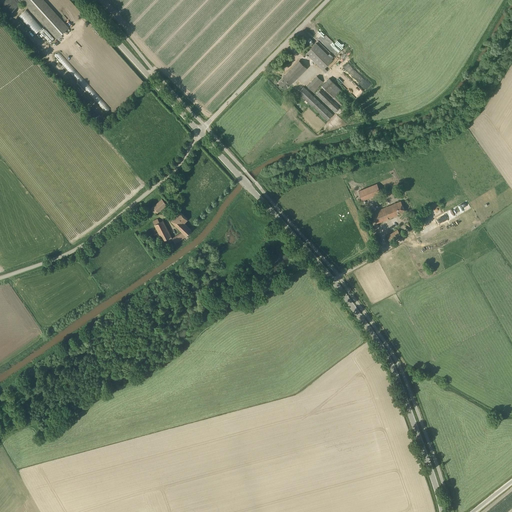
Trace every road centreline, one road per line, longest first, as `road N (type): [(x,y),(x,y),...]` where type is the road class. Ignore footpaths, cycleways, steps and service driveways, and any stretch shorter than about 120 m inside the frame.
road 1 (tertiary): [(442,511),(377,343),(199,132)]
road 2 (track): [(0,387),(190,253),(251,190)]
road 3 (unclassified): [(0,278),(81,247),(174,172),(199,132)]
road 4 (unclassified): [(199,132),(329,0)]
road 5 (tertiary): [(199,132),(80,0)]
road 6 (track): [(511,422),(399,366),(392,371)]
